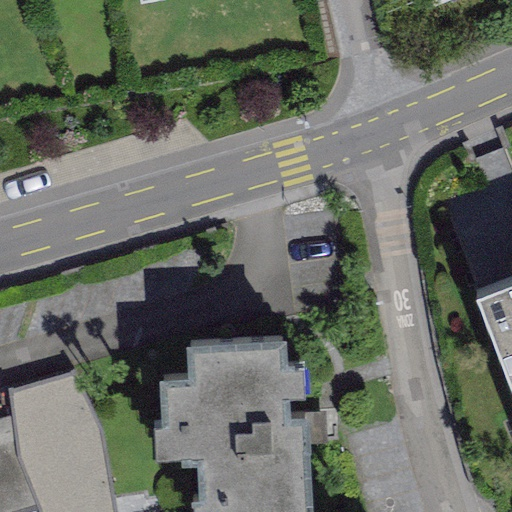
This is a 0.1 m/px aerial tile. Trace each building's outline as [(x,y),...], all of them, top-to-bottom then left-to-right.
[(134,0),(138,21),(255,1),(254,0),(134,0)] [(441,0),(451,22),(501,0),(441,0)] [(511,278),(474,293),(511,382),(511,278)] [(195,511),(313,511),(309,413),(291,413),(290,397),(303,397),(302,370),(287,371),(286,342),(187,346),(189,378),(161,379),(163,428),(151,428),(153,464),(199,462),(200,494),(195,494),(195,511)] [(73,366),(9,384),(17,445),(43,511),(114,511),(100,424),(73,366)]
